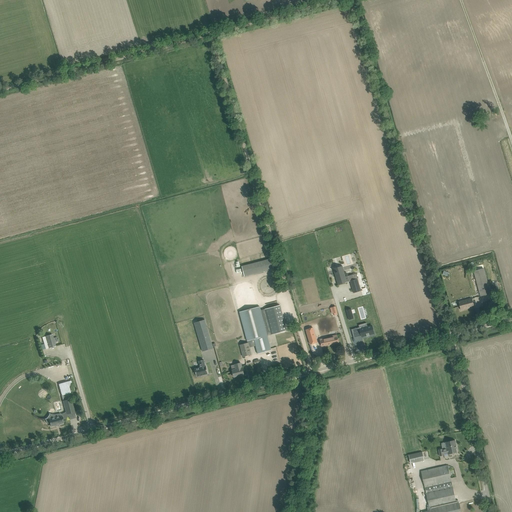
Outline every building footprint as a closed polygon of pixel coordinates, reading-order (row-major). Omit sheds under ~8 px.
[(242,267),(244,276),(273,269),(271,259),(242,267)] [(333,269),(338,285),(338,284),(350,280),(350,281),(354,293),(361,291),(356,274),(346,277),(342,266),(342,267),(334,270),(333,269)] [(490,294),(489,289),(483,269),(474,271),(481,296),(490,294)] [(474,306),(471,299),(459,302),(461,310),(474,306)] [(287,331),(280,306),(265,310),(271,335),(287,331)] [(247,341),(250,340),(254,339),(254,340),(257,353),(271,349),(268,340),(267,336),(271,335),(265,310),(265,309),(261,310),(260,307),(239,312),(247,340),(247,341)] [(203,352),(213,348),(205,320),(194,323),(203,352)] [(352,329),(351,330),(352,330),(353,333),(360,331),(361,336),(362,337),(367,336),(369,336),(369,335),(374,333),(372,326),(367,327),(360,329),(360,328),(352,330),(352,329)] [(314,327),(307,329),(310,344),(317,343),(314,327)] [(52,334),(42,337),(46,350),(51,348),(52,348),(54,348),(54,347),(56,347),(52,334)] [(329,337),(320,339),(321,346),(331,344),(339,343),(338,338),(337,335),(329,337)] [(251,355),(249,345),(248,343),(240,345),(242,352),(243,357),(251,355)] [(195,371),(194,371),(195,375),(196,375),(197,377),(208,374),(206,366),(205,366),(204,360),(203,360),(202,360),(200,360),(200,361),(199,361),(200,368),(195,369),(195,371)] [(244,374),(243,370),(242,368),(241,363),(231,366),(232,371),(234,377),(244,374)] [(59,384),(62,395),(71,392),(68,381),(59,384)] [(75,412),(74,408),(71,399),(69,393),(62,395),(65,410),(67,415),(75,412)] [(61,416),(53,418),(49,415),(48,417),(48,418),(47,419),(46,419),(47,423),(50,423),(51,427),(55,425),(55,427),(60,426),(59,424),(63,423),(61,416)] [(457,448),(456,446),(455,440),(450,441),(445,442),(446,448),(438,450),(440,457),(444,456),(444,454),(447,453),(448,454),(452,454),(457,453),(456,449),(457,448)] [(422,452),(409,455),(410,464),(424,461),(422,452)] [(421,471),(429,507),(427,508),(427,510),(421,511),(460,511),(458,500),(456,501),(447,465),(421,471)]
